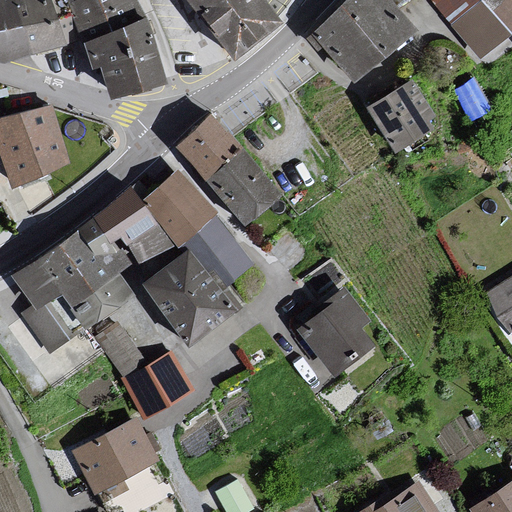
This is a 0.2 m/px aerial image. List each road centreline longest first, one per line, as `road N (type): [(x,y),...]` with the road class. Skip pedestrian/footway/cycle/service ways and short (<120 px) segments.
road 1 (unknown): [(166,132),(269,276),(265,294),(201,356),(198,386),(165,422),(163,437),(197,511)]
road 2 (secondary): [(0,262),(84,205),(166,132)]
road 3 (secondary): [(166,132),(256,66),(321,0)]
road 4 (unclassified): [(166,132),(0,71)]
road 5 (residential): [(0,393),(55,511)]
